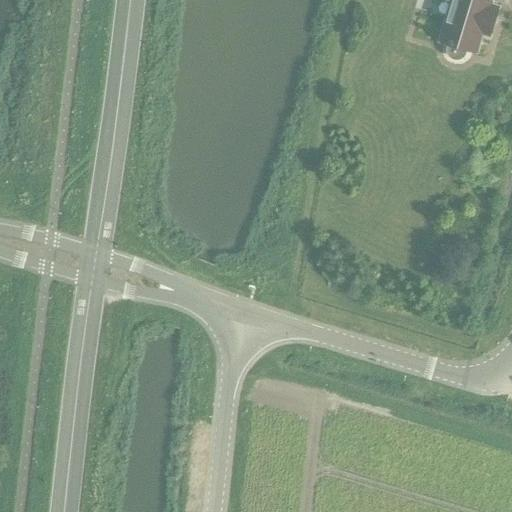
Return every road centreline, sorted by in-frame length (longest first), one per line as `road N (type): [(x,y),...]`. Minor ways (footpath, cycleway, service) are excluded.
road 1 (unclassified): [(245,318),(482,380),(511,359)]
road 2 (unclassified): [(0,240),(245,318)]
road 3 (unclassified): [(245,318),(214,511)]
